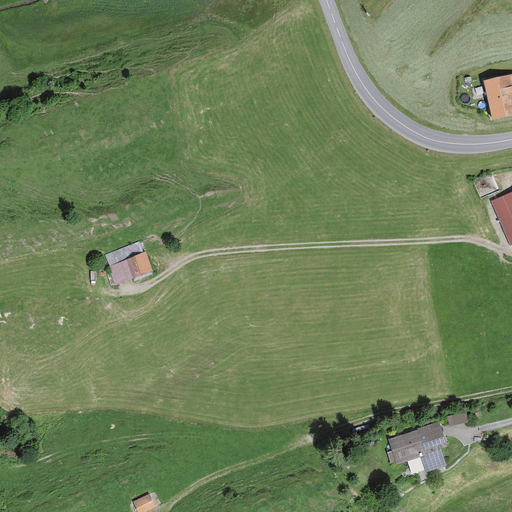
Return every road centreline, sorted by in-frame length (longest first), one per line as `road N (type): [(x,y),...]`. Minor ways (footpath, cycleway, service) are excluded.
road 1 (track): [(511,255),(439,242),(216,252),(186,260),(157,281)]
road 2 (tertiary): [(511,139),(450,143),(403,126),(370,96),(326,0)]
